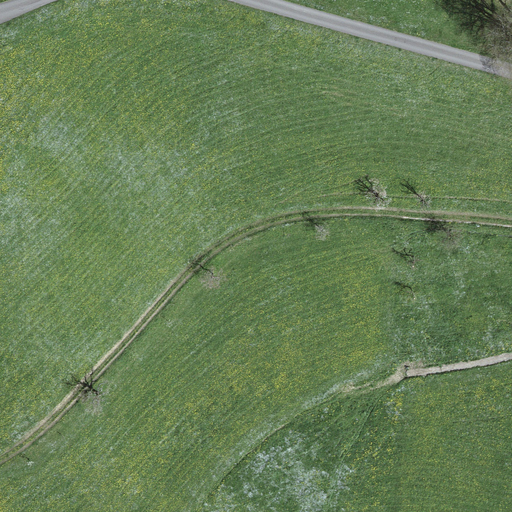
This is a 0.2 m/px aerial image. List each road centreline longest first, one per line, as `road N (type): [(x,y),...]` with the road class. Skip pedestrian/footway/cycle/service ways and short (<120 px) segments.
road 1 (track): [(0,455),(27,441),(162,298),(231,239),(298,212),(511,220)]
road 2 (unclassified): [(257,0),(511,70)]
